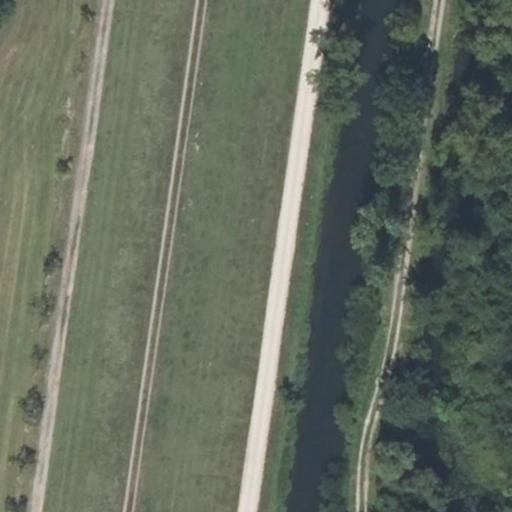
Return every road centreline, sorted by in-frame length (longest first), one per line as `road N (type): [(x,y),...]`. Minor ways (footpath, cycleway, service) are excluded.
road 1 (track): [(361,511),(369,427),(394,333),(438,0)]
road 2 (track): [(107,0),(33,511)]
road 3 (track): [(245,511),(318,0)]
road 4 (track): [(127,511),(199,0)]
